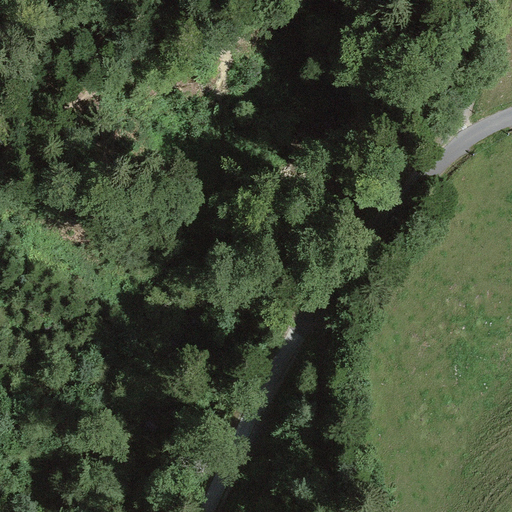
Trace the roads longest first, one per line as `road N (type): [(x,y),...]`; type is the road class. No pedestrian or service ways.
road 1 (unclassified): [(511,114),(446,149),(327,291),(276,367),(203,511)]
road 2 (track): [(486,0),(446,149)]
